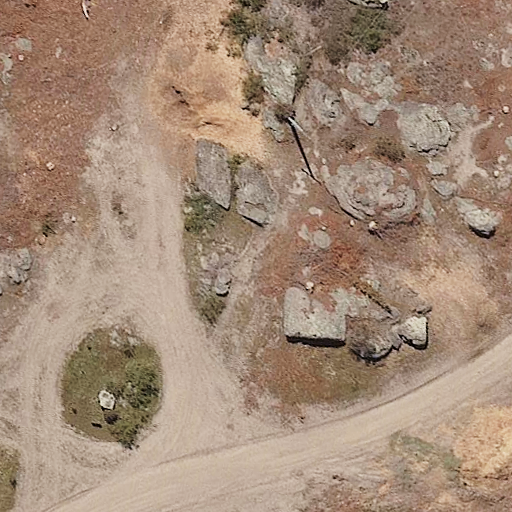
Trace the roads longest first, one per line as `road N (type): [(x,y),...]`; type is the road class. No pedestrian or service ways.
road 1 (track): [(168,479),(200,394),(154,194),(147,92),(158,21)]
road 2 (track): [(101,511),(168,479),(241,472),(419,410),(511,358)]
